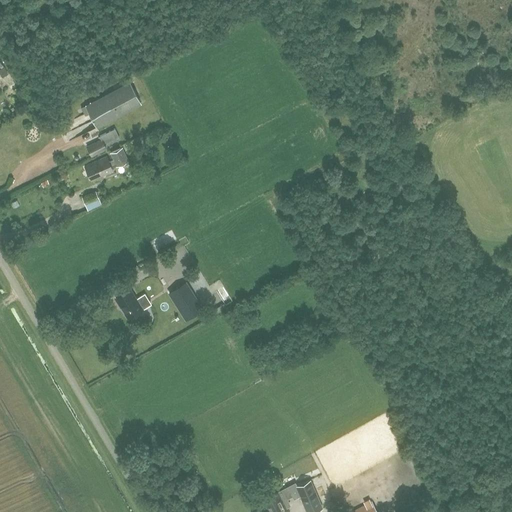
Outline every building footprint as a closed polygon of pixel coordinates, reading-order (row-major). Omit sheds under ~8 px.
[(97,126),(141,104),(129,82),(82,107),(86,115),(90,113),(97,126)] [(92,155),(107,147),(106,144),(119,138),(114,128),(100,135),(101,139),(87,146),(92,155)] [(116,166),(127,161),(121,148),(110,152),(113,159),(109,161),(107,157),(85,166),(91,181),(113,172),(110,166),(115,164),(116,166)] [(53,183),(51,179),(48,180),(47,180),(41,183),(43,188),(50,185),(53,183)] [(85,204),(98,198),(95,191),(82,198),(85,204)] [(133,275),(140,271),(137,265),(135,266),(129,270),(133,275)] [(185,320),(204,309),(186,281),(168,293),(185,320)] [(128,318),(142,310),(129,289),(116,298),(128,318)] [(226,307),(224,303),(213,309),(216,313),(226,307)] [(306,511),(312,511),(322,508),(310,480),(296,486),(306,511)] [(295,483),(264,499),(270,511),(287,511),(289,511),(285,503),(299,496),(296,486),(295,483)] [(350,511),(377,511),(371,501),(351,511),(350,511)]
